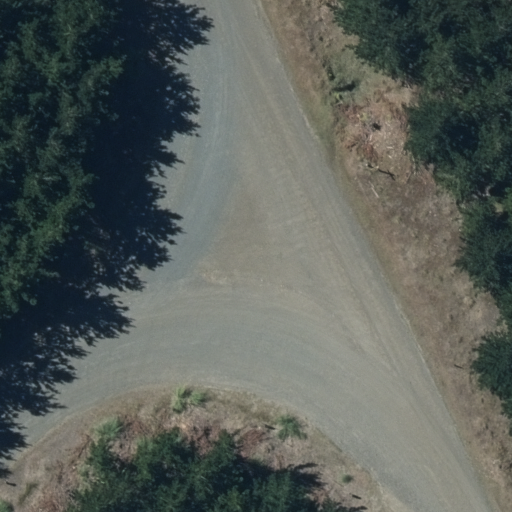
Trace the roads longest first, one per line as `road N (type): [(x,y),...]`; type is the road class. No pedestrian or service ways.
road 1 (track): [(223,0),(320,171),(463,511)]
road 2 (track): [(0,425),(105,333),(320,171)]
